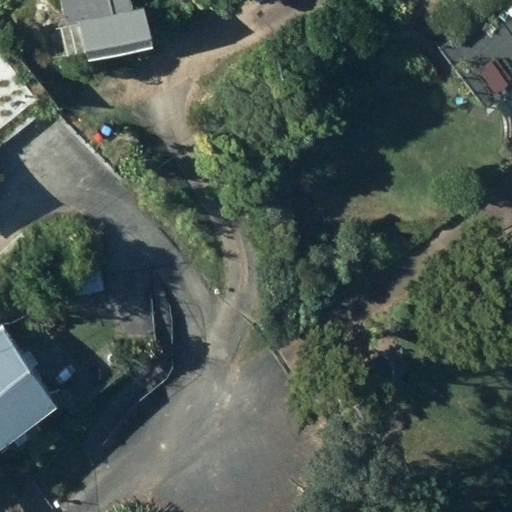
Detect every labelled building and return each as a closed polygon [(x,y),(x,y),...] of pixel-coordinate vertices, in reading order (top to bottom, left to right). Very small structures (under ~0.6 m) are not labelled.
[(61,0),(66,29),(77,27),(83,53),(151,40),(144,7),(131,10),(129,0),(61,0)] [(0,261),(12,252),(0,237),(0,261)] [(0,448),(55,408),(0,333),(0,448)] [(409,386),(381,345),(336,377),(364,417),(409,386)] [(52,390),(69,414),(115,380),(98,356),(52,390)] [(248,511),(282,479),(251,448),(215,484),(242,511),(248,511)]
